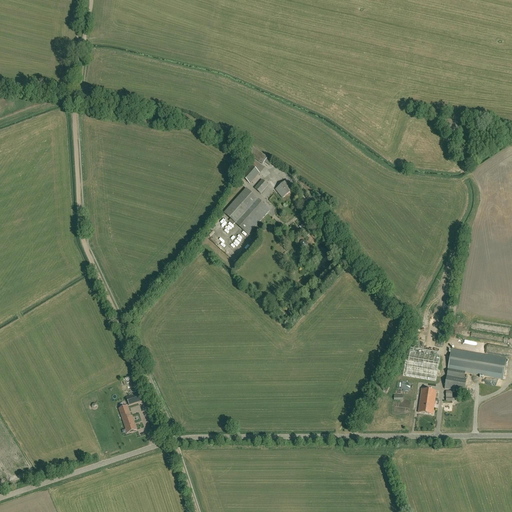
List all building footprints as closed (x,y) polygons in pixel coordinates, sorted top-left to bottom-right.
[(251,166),(242,177),(250,184),(260,174),(251,166)] [(262,180),(255,189),(261,194),(268,186),(262,180)] [(283,198),(294,189),(287,181),(276,190),(283,198)] [(268,198),(274,191),(268,186),(262,193),(268,198)] [(247,189),(224,214),(248,235),(270,210),(247,189)] [(226,239),(221,246),(225,249),(229,244),(231,245),(229,248),(232,249),(236,245),(238,247),(242,242),(236,237),(230,243),(226,239)] [(416,380),(437,383),(441,353),(420,350),(416,380)] [(467,379),(464,379),(465,373),(503,379),(506,359),(451,350),(445,389),(464,393),(467,379)] [(433,415),(436,392),(421,390),(418,413),(433,415)] [(417,400),(417,392),(406,391),(405,399),(417,400)] [(138,394),(126,398),(129,406),(141,402),(138,394)] [(131,411),(135,419),(147,414),(143,406),(131,411)] [(127,407),(119,410),(121,415),(123,419),(126,429),(127,433),(130,433),(136,430),(132,417),(130,418),(127,407)] [(141,430),(149,428),(146,418),(138,421),(141,430)]
